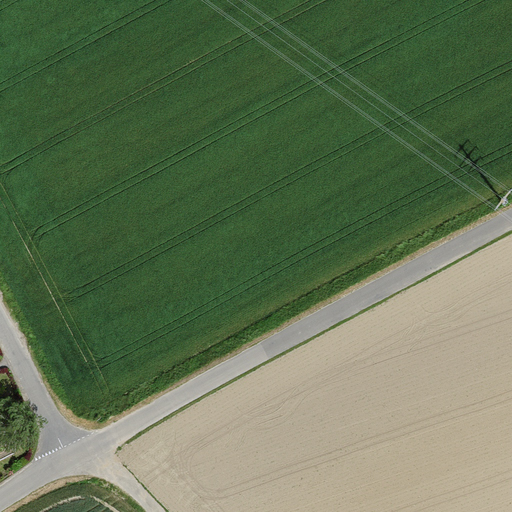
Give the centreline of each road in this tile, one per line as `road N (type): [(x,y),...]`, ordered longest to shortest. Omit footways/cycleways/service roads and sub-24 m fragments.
road 1 (unclassified): [(81,457),(511,228)]
road 2 (unclassified): [(81,457),(0,322)]
